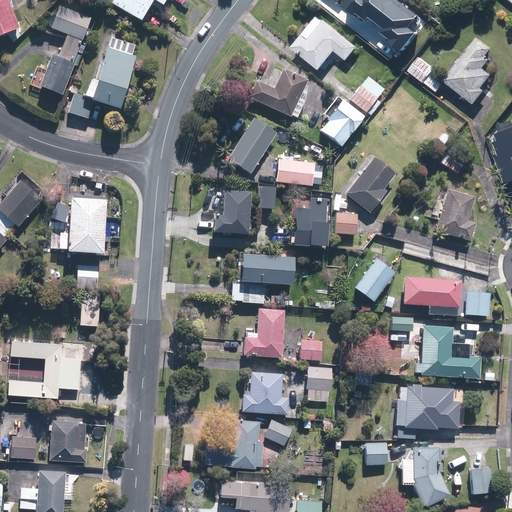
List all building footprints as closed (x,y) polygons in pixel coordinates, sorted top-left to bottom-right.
[(0,0),(0,35),(15,29),(3,0),(0,0)] [(110,0),(108,5),(137,22),(149,2),(158,7),(161,0),(110,0)] [(345,0),(343,2),(341,6),(353,15),(355,12),(364,20),(367,16),(383,28),(379,32),(389,39),(387,42),(399,52),(413,34),(406,27),(415,16),(395,0),(345,0)] [(88,19),(57,8),(49,29),(66,36),(57,59),(50,57),(38,88),(60,97),(72,65),(71,65),(88,19)] [(357,47),(324,21),(323,23),(317,18),(292,49),(319,70),(334,51),(347,61),(357,47)] [(477,39),(444,81),(474,104),(484,92),(481,89),(491,76),(483,69),(489,61),(485,58),(492,50),(477,39)] [(73,94),(67,114),(87,120),(92,103),(116,111),(133,58),(105,49),(89,99),(73,94)] [(419,58),(409,72),(424,83),(436,92),(442,85),(430,75),(435,70),(419,58)] [(254,82),(246,99),(288,118),(305,81),(280,70),(271,90),(254,82)] [(367,78),(349,101),(364,113),(382,90),(367,78)] [(360,118),(335,99),(322,116),(325,119),(324,121),(326,122),(319,132),(338,147),(360,118)] [(225,160),(248,175),(274,134),(251,120),(225,160)] [(494,158),(503,183),(511,179),(511,161),(510,156),(511,154),(511,129),(511,128),(493,135),(496,142),(492,144),(497,157),(494,158)] [(452,137),(443,130),(434,143),(443,150),(452,137)] [(448,150),(439,164),(455,174),(464,160),(448,150)] [(395,174),(374,158),(346,194),(370,212),(385,191),(383,189),(395,174)] [(277,160),(274,183),(309,187),(312,165),(277,160)] [(0,246),(4,241),(1,238),(13,225),(16,228),(40,200),(19,182),(0,202),(0,246)] [(271,189),(256,187),(255,208),(269,210),(271,189)] [(448,190),(436,230),(470,240),(475,223),(468,221),(475,198),(448,190)] [(210,216),(209,234),(244,236),(247,194),(220,192),(220,194),(206,194),(205,210),(218,211),(218,217),(210,216)] [(73,200),(67,200),(65,253),(98,254),(100,202),(99,202),(99,198),(73,197),(73,200)] [(294,231),(293,245),(327,247),(329,224),(327,224),(329,199),(313,198),(312,209),(297,208),(298,231),(294,231)] [(337,212),(335,231),(356,233),(357,214),(337,212)] [(231,281),(230,301),(240,302),(240,303),(261,304),(262,284),(289,286),(290,259),(239,256),(237,281),(231,281)] [(352,289),(371,303),(392,274),(373,260),(352,289)] [(76,267),(75,289),(94,290),(95,268),(76,267)] [(403,278),(401,305),(455,309),(457,282),(403,278)] [(395,296),(385,293),(381,307),(391,310),(395,296)] [(487,295),(465,293),(463,314),(485,316),(487,295)] [(96,297),(80,296),(78,326),(94,326),(96,297)] [(278,358),(282,312),(256,310),(254,340),(241,339),(240,355),(278,358)] [(389,319),(389,331),(409,332),(409,320),(389,319)] [(424,326),(421,374),(480,378),(481,357),(467,356),(468,346),(452,345),(453,328),(424,326)] [(319,343),(299,341),(298,360),(318,361),(319,343)] [(58,346),(11,342),(9,357),(44,360),(42,383),(8,381),(6,396),(54,399),(55,388),(72,390),(74,363),(57,361),(58,346)] [(326,401),(327,391),(329,369),(306,367),(304,389),(306,389),(306,400),(326,401)] [(240,395),(239,413),(285,416),(286,399),(278,398),(280,375),(249,373),(247,396),(240,395)] [(353,373),(352,385),(372,386),(373,375),(353,373)] [(404,387),(401,428),(434,431),(434,429),(459,431),(461,406),(449,405),(450,390),(404,387)] [(207,419),(203,465),(252,469),(253,467),(259,468),(261,445),(255,444),(257,424),(207,419)] [(289,429),(269,421),(262,437),(282,446),(289,429)] [(83,424),(50,422),(47,461),(84,463),(84,450),(81,450),(83,424)] [(349,432),(333,433),(334,442),(350,441),(349,432)] [(11,438),(10,458),(32,459),(33,439),(11,438)] [(364,445),(364,466),(384,465),(384,444),(364,445)] [(410,449),(410,485),(423,509),(447,496),(436,475),(436,449),(410,449)] [(488,469),(468,471),(471,495),(491,492),(488,469)] [(60,511),(63,474),(37,472),(34,511),(60,511)] [(285,511),(288,487),(220,483),(219,504),(232,505),(232,509),(248,510),(247,511),(285,511)] [(295,502),(294,511),(321,511),(322,504),(295,502)]
